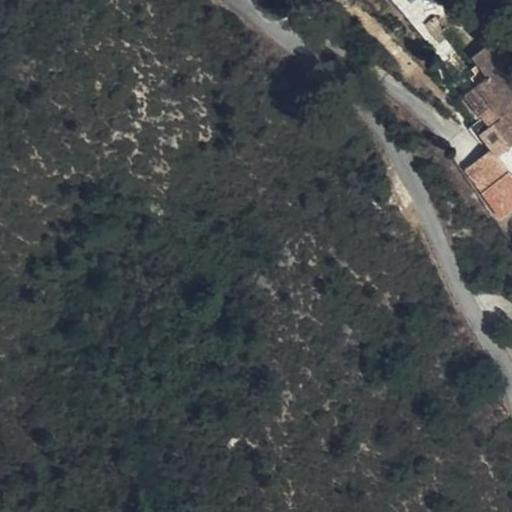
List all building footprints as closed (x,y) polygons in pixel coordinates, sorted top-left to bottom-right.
[(448,35),(434,17),(425,22),(439,42),(448,35)] [(499,117),(493,122),(510,145),(511,143),(511,58),(506,51),(502,53),(491,40),(472,56),(480,67),(486,75),(475,84),(463,93),(480,115),(492,106),(499,117)] [(486,75),(480,67),(469,76),(475,84),(486,75)] [(487,125),(493,122),(499,117),(492,106),(480,115),(487,125)] [(464,167),(482,190),(508,170),(491,148),(464,167)] [(511,174),(508,170),(482,190),(500,216),(511,206),(511,174)]
